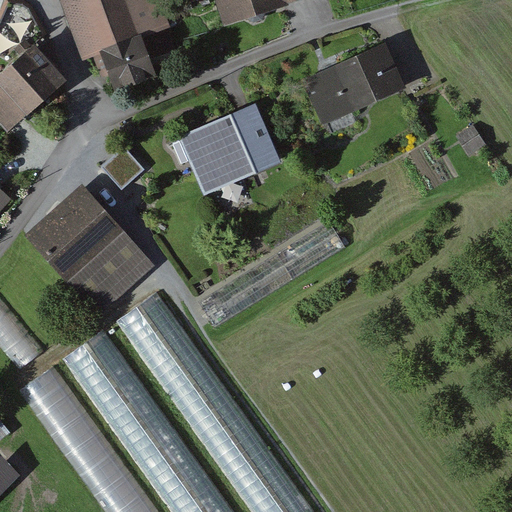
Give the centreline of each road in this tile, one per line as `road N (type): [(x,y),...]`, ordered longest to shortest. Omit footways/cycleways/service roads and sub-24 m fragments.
road 1 (track): [(325,511),(165,287),(149,285),(76,340)]
road 2 (residential): [(420,0),(223,63),(91,116)]
road 3 (track): [(71,143),(168,267),(165,287)]
road 4 (residential): [(91,116),(0,241)]
road 5 (residential): [(44,0),(91,116)]
